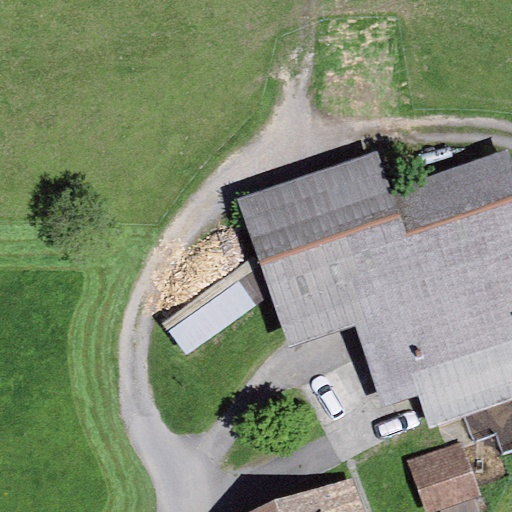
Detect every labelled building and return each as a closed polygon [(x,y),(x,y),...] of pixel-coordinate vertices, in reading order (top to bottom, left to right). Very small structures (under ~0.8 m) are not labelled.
[(376,159),(239,205),(261,269),(271,299),(290,355),(356,332),(383,414),(420,402),(429,430),(511,402),(511,174),(507,158),(389,198),(376,159)] [(261,269),(169,335),(187,360),(271,299),(261,269)] [(461,445),(408,464),(425,511),(438,511),(439,511),(474,500),(481,498),(461,445)] [(361,511),(352,484),(273,511),(361,511)] [(477,511),(474,500),(439,511),(477,511)]
